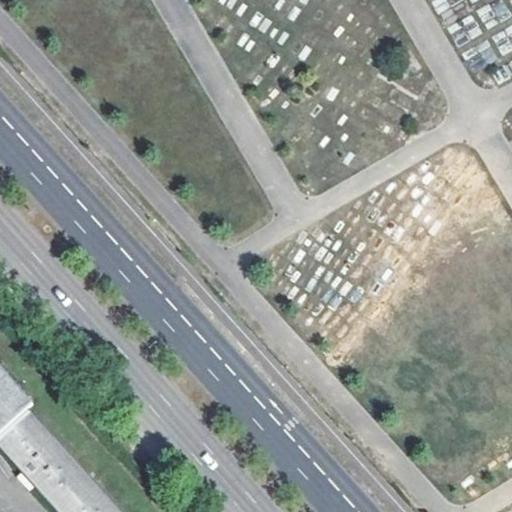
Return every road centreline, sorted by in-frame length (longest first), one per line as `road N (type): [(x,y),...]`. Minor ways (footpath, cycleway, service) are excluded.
road 1 (secondary): [(349,511),(0,123)]
road 2 (secondary): [(0,233),(252,511)]
